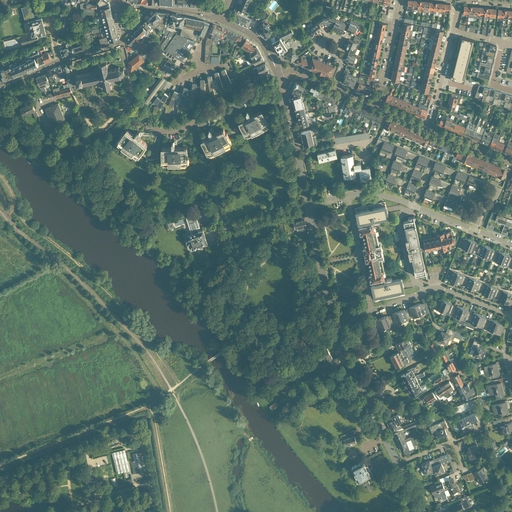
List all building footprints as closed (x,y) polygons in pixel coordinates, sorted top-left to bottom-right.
[(109,2),(109,1),(106,0),(97,0),(97,2),(97,4),(92,4),(92,8),(103,8),(102,4),(109,2)] [(238,0),(237,3),(238,2),(241,4),(238,9),(244,12),(247,7),(249,0),(238,0)] [(32,36),(23,38),(24,44),(39,40),(37,35),(39,34),(39,36),(46,34),(44,28),(43,23),(42,18),(34,20),(33,18),(35,17),(32,5),(29,6),(31,14),(29,14),(29,13),(27,14),(27,15),(24,15),(26,22),(29,21),(29,22),(32,35),(32,36)] [(112,13),(110,6),(103,8),(92,8),(87,8),(83,8),(83,14),(97,13),(98,17),(112,13)] [(266,11),(258,22),(261,25),(257,31),(266,38),(273,29),(269,26),(270,24),(265,20),(270,14),(266,11)] [(163,22),(165,13),(155,12),(149,18),(154,23),(154,24),(156,26),(160,30),(163,28),(163,27),(163,22)] [(234,18),(234,20),(235,20),(248,26),(252,19),(244,15),(237,12),(234,18)] [(114,24),(112,13),(98,17),(94,18),(96,23),(99,22),(100,27),(114,24)] [(185,17),(182,16),(171,14),(168,28),(167,29),(170,30),(180,35),(185,17)] [(248,26),(251,28),(259,17),(257,16),(255,19),(252,17),(252,19),(248,26)] [(189,30),(194,19),(185,17),(180,35),(186,37),(189,30)] [(327,24),(327,17),(323,18),(318,22),(318,21),(313,24),(319,32),(323,29),(321,26),(323,25),(327,24)] [(330,17),(327,17),(327,24),(330,24),(333,25),(332,28),(337,30),(341,22),(336,20),(330,17)] [(154,23),(149,18),(145,21),(153,28),(154,29),(156,26),(154,24),(154,23)] [(194,45),(196,42),(199,35),(200,32),(205,21),(194,19),(189,30),(186,37),(180,35),(170,30),(167,35),(164,39),(161,43),(160,46),(165,49),(175,57),(175,56),(180,60),(182,61),(183,59),(190,51),(194,45)] [(153,28),(145,21),(142,25),(149,32),(150,33),(151,32),(150,31),(153,28)] [(203,37),(209,23),(205,21),(200,32),(199,35),(203,37)] [(351,21),(349,23),(350,23),(350,24),(349,24),(347,30),(354,33),(356,31),(359,32),(361,27),(358,25),(358,24),(351,21)] [(350,23),(349,23),(347,22),(346,24),(341,22),(337,30),(342,32),(344,29),(347,30),(349,24),(350,24),(350,23)] [(385,30),(386,23),(379,22),(378,29),(385,30)] [(309,27),(306,30),(308,32),(311,37),(314,35),(315,35),(319,32),(313,24),(312,23),(308,26),(309,27)] [(100,27),(92,29),(93,32),(93,33),(101,31),(101,30),(106,29),(107,36),(108,36),(117,34),(116,29),(115,28),(114,24),(105,26),(100,27)] [(214,39),(219,27),(213,24),(209,33),(212,34),(211,38),(214,39)] [(149,32),(142,25),(134,32),(141,40),(149,32)] [(223,37),(226,29),(219,27),(214,39),(217,40),(219,37),(222,38),(223,37)] [(275,36),(270,38),(272,42),(272,43),(279,54),(288,49),(287,48),(290,46),(287,42),(286,43),(284,40),(283,41),(282,40),(295,34),(290,27),(274,35),(275,36)] [(230,37),(233,32),(227,30),(223,39),(230,42),(232,38),(230,37)] [(141,40),(134,32),(126,40),(133,48),(135,46),(141,53),(140,55),(139,53),(138,54),(144,61),(148,65),(150,62),(147,59),(150,56),(152,58),(155,54),(147,45),(141,40)] [(235,43),(239,35),(233,32),(230,37),(232,38),(230,42),(232,42),(229,48),(232,49),(235,43)] [(242,42),(244,37),(239,35),(235,43),(238,45),(238,46),(237,46),(233,54),(236,55),(237,53),(240,46),(242,42)] [(109,42),(108,36),(107,36),(99,38),(101,44),(109,42)] [(214,39),(211,38),(208,37),(206,41),(205,44),(211,45),(214,39)] [(246,49),(251,41),(244,37),(242,42),(243,43),(241,46),(246,49)] [(463,78),(472,40),(460,37),(450,77),(453,78),(452,79),(457,80),(457,82),(457,80),(464,82),(464,78),(463,78)] [(359,44),(361,41),(354,38),(353,41),(349,39),(346,44),(356,48),(358,43),(359,44)] [(252,51),(256,45),(251,41),(246,49),(250,52),(252,51)] [(88,48),(86,43),(84,43),(71,46),(73,53),(79,51),(79,50),(80,50),(85,49),(88,48)] [(483,51),(482,54),(494,57),(493,57),(494,57),(496,50),(495,49),(496,46),(484,43),(484,47),(490,48),(489,52),(483,51)] [(355,54),(357,49),(358,49),(356,48),(346,44),(344,49),(349,51),(348,54),(356,57),(357,54),(355,54)] [(261,53),(259,50),(260,50),(259,48),(258,48),(256,45),(252,51),(250,52),(243,55),(246,61),(249,59),(261,53)] [(44,46),(43,46),(40,48),(46,62),(51,60),(48,52),(45,53),(44,50),(45,50),(44,46)] [(46,62),(40,48),(31,51),(33,55),(34,57),(37,56),(40,64),(46,62)] [(291,61),(298,56),(292,49),(286,55),(291,61)] [(264,59),(262,56),(261,53),(249,59),(251,65),(264,59)] [(131,72),(144,61),(138,54),(128,62),(129,67),(131,72)] [(297,59),(296,63),(308,68),(311,60),(305,57),(306,55),(303,54),(301,56),(297,59)] [(353,63),(356,57),(348,54),(345,60),(348,61),(347,64),(354,67),(355,64),(353,63)] [(493,61),(493,57),(494,57),(482,54),(481,58),(487,59),(486,63),(480,62),(479,65),(491,68),(493,61)] [(38,67),(34,57),(33,55),(28,57),(29,58),(28,58),(33,69),(38,67)] [(319,72),(323,62),(320,60),(321,58),(318,57),(318,59),(313,57),(311,60),(308,68),(319,72)] [(33,69),(28,58),(23,60),(23,61),(27,71),(33,69)] [(27,71),(23,61),(20,62),(21,64),(20,64),(19,63),(17,64),(21,74),(27,71)] [(64,64),(62,65),(67,79),(70,78),(69,75),(70,75),(69,73),(68,72),(70,72),(69,69),(74,68),(72,61),(67,63),(67,64),(64,64)] [(121,76),(124,74),(125,74),(125,73),(124,73),(123,69),(124,69),(124,68),(123,69),(119,68),(119,66),(119,67),(119,68),(116,68),(115,67),(115,68),(112,69),(112,68),(111,68),(110,63),(111,62),(110,62),(110,63),(107,63),(107,62),(107,61),(106,62),(99,63),(98,63),(99,64),(100,67),(98,68),(95,68),(94,68),(95,71),(91,72),(91,71),(90,72),(86,73),(86,72),(86,73),(82,74),(82,73),(81,73),(81,74),(77,75),(76,74),(76,78),(75,78),(76,79),(77,79),(77,82),(77,83),(78,83),(78,86),(79,86),(79,85),(83,85),(84,85),(84,84),(88,84),(89,84),(89,83),(93,83),(97,82),(98,85),(99,85),(98,85),(102,84),(103,84),(104,88),(103,88),(104,89),(105,88),(111,87),(112,87),(112,86),(111,83),(112,82),(113,82),(114,82),(115,82),(114,82),(113,79),(114,79),(114,78),(117,77),(117,78),(118,78),(117,77),(120,76),(121,77),(121,76)] [(339,66),(335,65),(334,66),(329,64),(330,62),(328,61),(327,63),(323,62),(319,72),(330,77),(330,75),(334,77),(339,66)] [(13,64),(10,66),(11,68),(14,77),(21,74),(17,64),(16,62),(14,63),(15,66),(14,67),(13,64)] [(265,63),(254,68),(256,74),(268,68),(265,63)] [(11,68),(10,66),(10,65),(4,68),(9,79),(14,77),(11,68)] [(490,72),(491,68),(479,65),(478,69),(484,70),(483,74),(477,73),(476,76),(489,80),(491,72),(490,72)] [(9,79),(4,68),(4,66),(0,68),(0,67),(0,79),(1,82),(9,79)] [(65,77),(61,66),(53,69),(56,78),(57,80),(65,77)] [(375,76),(376,69),(370,68),(367,67),(367,72),(369,72),(368,75),(375,76)] [(255,81),(271,74),(268,68),(256,74),(253,75),(255,81)] [(53,69),(48,71),(49,75),(51,81),(52,85),(54,85),(53,82),(56,82),(57,81),(57,80),(56,78),(53,69)] [(230,80),(225,69),(221,71),(224,77),(220,78),(223,86),(226,85),(229,88),(237,85),(233,78),(230,80)] [(348,84),(352,75),(347,73),(348,70),(345,69),(341,78),(344,79),(343,82),(348,84)] [(225,94),(223,86),(220,78),(218,72),(214,73),(216,79),(212,81),(214,89),(217,88),(221,95),(225,94)] [(247,78),(245,73),(239,75),(241,81),(247,78)] [(51,81),(49,75),(47,76),(46,74),(36,78),(40,89),(46,86),(45,83),(49,82),(51,81)] [(358,85),(360,80),(359,79),(359,78),(352,75),(348,84),(353,86),(354,84),(358,85)] [(215,98),(214,89),(212,81),(212,76),(207,76),(208,83),(204,83),(205,92),(208,91),(211,99),(215,98)] [(205,103),(205,92),(204,83),(204,80),(200,80),(200,86),(196,86),(195,95),(199,95),(201,103),(205,103)] [(364,81),(360,80),(358,85),(357,88),(363,91),(366,85),(365,85),(365,83),(365,82),(364,81)] [(301,94),(303,89),(302,89),(304,86),(303,86),(298,84),(299,84),(298,82),(296,82),(295,82),(291,91),(292,92),(292,93),(293,97),(301,95),(301,94)] [(188,89),(185,98),(189,98),(190,106),(189,112),(193,110),(194,107),(195,95),(196,86),(197,84),(192,83),(192,90),(188,89)] [(366,85),(363,91),(369,94),(372,87),(368,86),(369,84),(367,83),(366,85)] [(489,89),(486,88),(486,87),(478,85),(474,97),(478,98),(480,92),(484,93),(482,99),(485,101),(489,89)] [(318,96),(321,88),(316,86),(315,88),(312,86),(309,92),(317,96),(318,96)] [(185,98),(188,89),(188,88),(184,87),(182,94),(178,93),(175,100),(178,101),(178,110),(182,111),(185,98)] [(390,103),(393,95),(392,95),(394,89),(391,87),(385,101),(390,103)] [(72,92),(70,88),(69,88),(65,89),(60,90),(54,92),(55,97),(72,92)] [(323,98),(326,91),(321,88),(318,96),(317,96),(317,97),(320,100),(321,97),(323,98)] [(500,93),(497,91),(489,88),(489,89),(485,101),(489,102),(491,96),(495,97),(493,103),(496,104),(500,93)] [(175,100),(178,93),(174,91),(172,97),(168,95),(162,105),(166,107),(165,112),(169,114),(175,100)] [(329,101),(332,93),(327,91),(324,98),(326,99),(324,102),(323,103),(324,107),(328,105),(327,103),(329,101)] [(511,96),(507,95),(508,94),(500,92),(500,93),(496,104),(500,105),(502,99),(505,101),(504,107),(507,108),(511,96)] [(162,105),(168,95),(164,93),(161,99),(157,96),(152,103),(155,105),(153,113),(156,115),(162,105)] [(337,104),(339,98),(336,97),(337,95),(332,93),(329,101),(334,103),(333,105),(334,105),(337,104)] [(452,93),(451,96),(450,96),(449,100),(449,102),(459,105),(461,95),(452,93)] [(308,106),(305,95),(301,94),(301,95),(293,97),(292,97),(295,109),(296,109),(307,106),(308,106)] [(395,105),(398,97),(393,95),(390,103),(392,104),(394,105),(395,105)] [(400,107),(403,99),(398,97),(395,105),(397,106),(399,107),(400,107)] [(346,99),(341,110),(349,114),(354,103),(346,99)] [(405,109),(408,101),(403,99),(400,107),(402,108),(404,109),(405,109)] [(413,102),(414,102),(414,101),(409,99),(408,101),(405,109),(407,110),(408,111),(409,111),(410,111),(413,102)] [(418,105),(418,104),(414,102),(413,102),(410,111),(411,112),(412,113),(413,113),(414,113),(418,105)] [(418,105),(414,113),(416,114),(416,115),(418,115),(419,115),(422,108),(423,108),(423,106),(424,104),(419,102),(418,104),(418,105)] [(457,111),(459,105),(449,102),(448,103),(447,108),(457,111)] [(39,116),(32,103),(20,108),(24,116),(32,111),(36,117),(39,116)] [(67,123),(59,103),(45,108),(54,128),(67,123)] [(354,112),(358,105),(354,103),(349,114),(347,119),(349,120),(353,112),(354,112)] [(357,118),(362,106),(358,105),(354,112),(356,113),(354,118),(357,119),(357,118)] [(308,112),(307,106),(296,109),(297,115),(308,112)] [(363,116),(366,108),(362,106),(357,118),(360,119),(361,115),(363,116)] [(424,117),(427,110),(428,108),(423,106),(423,108),(422,108),(419,115),(421,116),(421,117),(423,117),(424,117)] [(269,124),(265,116),(264,114),(263,115),(261,110),(253,114),(249,108),(247,111),(246,113),(246,114),(247,117),(239,121),(241,126),(240,126),(245,136),(247,135),(247,136),(247,137),(248,136),(249,136),(251,136),(253,136),(254,136),(255,136),(256,135),(257,135),(258,135),(259,134),(260,134),(261,133),(262,133),(262,132),(263,131),(264,131),(265,130),(265,129),(266,128),(267,127),(268,126),(267,125),(269,124)] [(371,120),(375,112),(371,110),(365,122),(368,123),(370,119),(371,120)] [(310,118),(308,112),(297,115),(298,121),(310,118)] [(373,120),(371,125),(374,126),(374,125),(379,114),(375,112),(371,120),(373,120)] [(379,114),(374,125),(379,127),(380,124),(384,116),(380,114),(379,114)] [(467,118),(464,116),(463,119),(461,123),(457,132),(462,134),(465,126),(463,125),(464,122),(464,120),(466,121),(467,118)] [(448,128),(452,119),(448,117),(447,119),(445,122),(441,120),(439,124),(448,128)] [(311,118),(310,118),(298,121),(300,127),(308,125),(311,125),(311,123),(312,123),(311,118)] [(389,130),(394,120),(388,118),(384,127),(389,130)] [(395,132),(399,123),(394,121),(394,120),(389,130),(395,132)] [(475,139),(481,127),(479,126),(480,122),(478,121),(477,125),(471,138),(475,139)] [(461,123),(459,122),(459,124),(456,123),(453,130),(457,132),(461,123)] [(468,136),(471,129),(473,123),(469,122),(463,134),(468,136)] [(400,134),(404,125),(399,123),(395,132),(400,134)] [(477,125),(474,124),(473,127),(472,129),(471,129),(468,136),(471,138),(477,125)] [(87,131),(84,125),(79,128),(77,127),(76,130),(78,130),(80,133),(79,135),(81,136),(82,134),(87,131)] [(405,136),(409,127),(404,125),(400,134),(405,136)] [(231,143),(230,139),(227,133),(226,133),(224,129),(215,133),(212,126),(209,130),(208,132),(210,136),(201,140),(203,144),(202,145),(207,155),(209,154),(210,154),(209,155),(210,155),(211,155),(212,155),(213,155),(214,155),(215,155),(216,154),(218,154),(220,153),(221,153),(222,152),(223,152),(224,151),(225,151),(225,150),(226,149),(227,149),(228,148),(229,146),(230,145),(231,145),(230,144),(229,144),(231,143)] [(410,139),(414,129),(409,127),(405,136),(410,139)] [(485,128),(484,128),(481,127),(475,139),(479,141),(485,128)] [(416,141),(420,132),(414,129),(410,139),(416,141)] [(147,144),(139,139),(144,132),(137,132),(134,135),(127,130),(124,134),(123,133),(117,142),(118,143),(118,144),(117,143),(117,144),(118,144),(118,145),(119,147),(120,148),(120,149),(121,150),(122,151),(123,152),(124,152),(125,153),(126,154),(128,155),(129,156),(131,156),(132,157),(133,157),(134,157),(136,157),(137,158),(137,157),(136,157),(137,156),(139,158),(145,149),(144,148),(147,144)] [(318,144),(316,136),(313,137),(311,130),(301,132),(304,146),(314,143),(315,145),(318,144)] [(493,132),(489,130),(488,133),(484,143),(488,145),(493,132)] [(488,133),(484,131),(480,141),(484,143),(488,133)] [(504,133),(501,131),(499,136),(494,147),(502,151),(505,144),(499,141),(501,136),(502,136),(504,133)] [(421,143),(425,133),(425,134),(420,132),(416,141),(421,143)] [(426,145),(430,136),(425,133),(421,143),(426,145)] [(499,136),(496,134),(495,137),(494,136),(490,145),(494,147),(499,136)] [(433,145),(436,138),(433,136),(430,143),(429,143),(427,146),(432,148),(433,146),(433,145)] [(80,149),(90,143),(86,138),(77,144),(80,149)] [(391,152),(392,149),(394,145),(378,139),(376,144),(381,148),(379,155),(386,157),(388,151),(391,152)] [(188,163),(188,154),(188,152),(187,152),(187,147),(177,147),(177,140),(172,143),(171,143),(171,147),(162,147),(162,152),(161,152),(161,163),(163,163),(163,164),(163,165),(164,165),(165,165),(166,166),(167,166),(169,167),(170,167),(171,167),(173,167),(174,167),(175,167),(176,167),(177,167),(179,167),(180,167),(181,166),(182,166),(183,165),(184,165),(186,164),(187,164),(186,164),(186,163),(188,163)] [(448,152),(452,145),(448,143),(444,150),(445,151),(443,156),(446,158),(447,154),(448,152)] [(454,155),(458,147),(453,145),(449,153),(448,154),(447,154),(446,158),(448,159),(449,155),(451,156),(452,154),(454,155)] [(66,162),(77,154),(73,147),(69,150),(68,151),(67,150),(65,151),(66,152),(59,156),(62,161),(64,160),(66,162)] [(413,153),(397,147),(395,153),(397,155),(395,161),(402,164),(405,157),(411,158),(413,153)] [(454,155),(451,161),(453,162),(455,159),(459,161),(461,158),(464,150),(463,150),(463,149),(462,149),(461,149),(458,148),(455,156),(454,155)] [(338,157),(335,149),(326,151),(329,160),(338,157)] [(329,160),(326,151),(318,154),(320,162),(329,160)] [(466,163),(470,153),(465,151),(461,160),(466,163)] [(426,166),(428,163),(429,159),(413,153),(411,158),(417,162),(414,168),(414,169),(421,171),(423,165),(426,166)] [(472,165),(476,156),(471,154),(471,153),(470,153),(466,163),(472,165)] [(371,177),(370,166),(361,168),(360,162),(357,162),(357,161),(354,161),(353,154),(342,156),(343,160),(342,160),(343,167),(344,167),(344,170),(343,171),(344,177),(360,175),(361,180),(367,179),(367,178),(371,177)] [(477,167),(481,158),(476,156),(472,165),(477,167)] [(482,169),(486,160),(481,158),(477,167),(482,169)] [(406,171),(408,166),(402,164),(395,161),(393,160),(392,164),(393,165),(390,174),(397,177),(399,170),(406,171)] [(487,172),(491,162),(486,160),(482,169),(487,172)] [(451,168),(436,162),(433,169),(436,170),(433,176),(440,179),(443,172),(449,174),(451,168)] [(493,174),(496,165),(491,162),(487,172),(493,174)] [(498,176),(502,167),(501,167),(496,165),(493,174),(498,176)] [(414,169),(414,168),(408,166),(406,171),(411,175),(409,181),(409,182),(416,184),(418,178),(420,179),(422,172),(421,171),(414,169)] [(503,179),(507,169),(502,167),(498,176),(503,179)] [(465,181),(466,178),(467,174),(451,168),(449,174),(455,177),(452,184),(459,187),(462,180),(465,181)] [(401,184),(403,179),(397,177),(390,174),(388,173),(387,177),(388,178),(384,187),(391,190),(394,183),(401,184)] [(446,181),(440,179),(433,176),(432,175),(430,179),(432,180),(428,189),(435,192),(438,185),(444,187),(446,181)] [(486,182),(470,175),(467,182),(470,183),(467,190),(474,193),(477,186),(483,188),(486,182)] [(417,185),(416,184),(409,182),(409,181),(403,179),(401,184),(406,188),(403,195),(410,198),(414,188),(416,189),(417,185)] [(458,194),(461,187),(459,187),(452,184),(446,181),(444,187),(450,190),(447,197),(454,200),(457,193),(458,194)] [(439,200),(441,194),(435,192),(428,189),(426,189),(425,192),(426,193),(423,203),(430,205),(432,198),(439,200)] [(455,200),(454,200),(447,197),(441,194),(439,200),(444,204),(442,210),(449,213),(451,206),(453,207),(455,200)] [(388,218),(389,218),(388,217),(388,214),(388,213),(388,212),(387,211),(386,208),(386,207),(385,201),(355,208),(357,217),(357,218),(357,219),(359,224),(362,224),(363,227),(373,224),(380,223),(379,220),(382,219),(384,219),(385,219),(385,220),(386,220),(387,220),(388,219),(389,219),(388,218)] [(207,243),(203,230),(200,231),(198,232),(196,228),(199,227),(197,221),(195,214),(186,217),(188,224),(190,224),(193,234),(188,235),(190,240),(186,241),(188,244),(191,243),(193,248),(207,243)] [(511,226),(511,221),(511,218),(497,214),(495,221),(505,224),(501,233),(506,236),(511,226)] [(409,220),(403,222),(407,239),(406,240),(410,258),(411,258),(415,276),(421,274),(426,273),(422,256),(422,255),(421,252),(419,241),(414,219),(409,220)] [(306,226),(304,220),(294,222),(295,229),(297,228),(297,232),(305,230),(305,227),(306,226)] [(384,261),(383,253),(382,252),(381,250),(382,249),(380,241),(378,241),(375,227),(373,227),(373,224),(363,227),(359,227),(359,229),(358,229),(359,233),(360,233),(361,234),(363,234),(363,238),(366,248),(364,248),(365,252),(364,252),(365,257),(366,261),(368,261),(369,265),(370,271),(371,274),(369,275),(370,276),(368,277),(369,280),(371,280),(371,282),(375,281),(384,279),(384,276),(385,276),(382,261),(384,261)] [(455,239),(455,237),(455,236),(454,237),(452,235),(453,235),(452,234),(452,235),(451,231),(446,232),(445,231),(444,232),(443,233),(443,234),(444,234),(444,235),(445,235),(448,249),(448,248),(454,246),(453,243),(454,243),(454,242),(455,240),(456,240),(455,239)] [(448,249),(445,235),(444,235),(444,234),(443,234),(443,233),(442,233),(441,232),(439,233),(439,234),(436,234),(440,251),(440,250),(442,250),(445,250),(445,249),(447,249),(448,249)] [(440,251),(436,234),(435,235),(435,236),(432,237),(432,236),(434,243),(429,244),(431,251),(431,250),(435,249),(435,250),(435,249),(439,249),(439,251),(440,251)] [(421,240),(419,241),(421,252),(423,251),(426,251),(426,252),(427,252),(426,251),(430,250),(430,251),(431,251),(429,244),(434,243),(432,236),(432,237),(428,238),(428,237),(428,238),(424,239),(424,238),(423,239),(421,240)] [(466,251),(471,239),(468,238),(468,239),(465,237),(465,238),(462,237),(458,247),(462,248),(466,251)] [(475,253),(479,244),(476,243),(476,242),(473,241),(473,240),(471,239),(466,251),(471,252),(475,253)] [(483,258),(488,246),(485,245),(482,244),(481,245),(479,244),(475,253),(479,255),(483,258)] [(492,260),(495,251),(493,249),(493,248),(490,247),(488,246),(483,258),(488,259),(492,260)] [(499,265),(504,253),(502,252),(499,251),(498,252),(495,251),(492,260),(495,262),(499,265)] [(508,267),(511,257),(509,256),(510,255),(507,254),(504,253),(499,265),(500,265),(505,265),(508,267)] [(436,271),(439,264),(437,263),(430,265),(432,272),(434,272),(436,271)] [(454,282),(459,270),(454,269),(450,268),(446,277),(449,278),(448,279),(452,281),(451,281),(454,282)] [(463,284),(466,274),(463,273),(459,270),(454,282),(456,283),(460,284),(460,283),(463,284)] [(470,289),(475,277),(470,276),(466,274),(463,284),(465,285),(465,286),(468,287),(468,288),(470,289)] [(405,295),(404,289),(403,286),(403,285),(403,284),(402,283),(401,278),(397,279),(395,280),(392,280),(391,278),(392,278),(392,277),(384,279),(375,281),(375,284),(371,285),(373,290),(372,290),(372,291),(372,292),(373,292),(374,297),(375,301),(405,295)] [(479,291),(483,281),(479,280),(475,277),(470,289),(473,290),(473,289),(476,290),(477,289),(479,291)] [(492,283),(487,283),(487,278),(484,277),(483,281),(479,291),(482,292),(482,293),(485,294),(487,295),(492,283)] [(498,282),(495,285),(492,283),(487,295),(490,296),(493,297),(493,296),(496,297),(500,288),(502,283),(498,282)] [(504,302),(509,290),(504,289),(500,288),(496,297),(499,298),(498,299),(502,301),(501,301),(504,302)] [(441,313),(446,301),(444,300),(441,299),(440,300),(437,299),(433,308),(438,310),(441,313)] [(450,315),(454,305),(451,304),(452,303),(449,302),(446,301),(441,313),(447,313),(450,315)] [(427,311),(424,303),(421,304),(421,303),(418,304),(415,305),(419,317),(426,314),(425,312),(427,311)] [(419,317),(415,305),(412,306),(409,307),(410,308),(407,309),(410,318),(413,317),(414,319),(419,317)] [(458,319),(463,307),(461,306),(460,307),(457,305),(457,306),(454,305),(450,315),(454,316),(458,319)] [(466,324),(471,312),(468,311),(468,310),(465,309),(465,308),(463,307),(458,319),(457,321),(466,324)] [(410,318),(407,309),(404,310),(404,309),(401,310),(398,311),(403,323),(409,320),(408,319),(410,318)] [(403,323),(398,311),(395,312),(396,312),(393,313),(393,314),(390,315),(394,325),(396,324),(397,325),(403,323)] [(475,326),(480,314),(477,313),(474,312),(474,313),(471,312),(466,324),(474,328),(475,326)] [(484,328),(488,319),(485,318),(485,317),(482,315),(480,314),(475,326),(480,327),(484,328)] [(394,325),(390,315),(387,316),(387,315),(384,317),(384,316),(381,317),(386,329),(392,327),(392,325),(394,325)] [(386,329),(381,317),(379,318),(379,319),(376,320),(376,321),(373,322),(377,331),(379,330),(380,331),(386,329)] [(492,333),(496,321),(494,320),(491,319),(490,320),(488,319),(484,328),(488,330),(492,333)] [(501,335),(504,325),(501,324),(502,323),(499,322),(496,321),(492,333),(497,333),(501,335)] [(459,333),(456,332),(450,329),(448,334),(441,331),(439,335),(437,340),(447,344),(449,340),(452,341),(454,336),(462,339),(463,334),(461,333),(459,333)] [(404,339),(396,343),(399,349),(409,344),(413,342),(411,337),(415,334),(414,331),(409,333),(403,337),(404,339)] [(486,349),(479,346),(481,342),(475,339),(471,348),(474,349),(472,354),(482,358),(484,353),(486,349)] [(400,351),(391,355),(396,367),(397,366),(398,369),(403,367),(401,364),(403,363),(404,363),(409,360),(417,356),(411,344),(409,345),(409,344),(399,349),(400,351)] [(316,349),(306,358),(308,360),(313,358),(317,362),(321,359),(330,354),(330,353),(330,352),(329,350),(328,351),(327,347),(318,352),(317,349),(316,349)] [(446,362),(447,364),(450,370),(455,368),(458,366),(456,362),(455,363),(452,357),(450,359),(445,350),(439,353),(444,363),(446,362)] [(334,360),(333,359),(330,354),(321,359),(322,360),(319,362),(323,368),(327,364),(330,362),(334,360)] [(330,369),(340,361),(338,357),(333,359),(334,360),(330,362),(327,364),(330,369)] [(498,366),(499,366),(498,362),(484,365),(485,369),(483,369),(485,375),(490,374),(491,378),(499,376),(498,373),(499,373),(498,366)] [(323,378),(330,372),(327,368),(322,373),(320,374),(323,378)] [(401,375),(404,382),(415,376),(413,372),(415,372),(414,370),(416,369),(416,368),(414,369),(411,370),(401,375)] [(465,381),(463,378),(463,377),(460,378),(459,374),(453,377),(455,382),(458,388),(459,387),(460,388),(468,384),(469,383),(468,380),(465,381)] [(418,375),(415,376),(404,382),(403,382),(406,389),(407,388),(417,383),(418,383),(416,379),(419,378),(418,375)] [(489,388),(488,389),(489,394),(497,392),(498,394),(499,399),(504,397),(503,393),(504,392),(502,386),(504,385),(503,381),(502,377),(492,380),(493,384),(489,385),(489,388)] [(454,388),(449,381),(445,384),(449,391),(454,388)] [(419,387),(417,383),(407,388),(410,395),(420,390),(420,392),(428,388),(426,384),(419,387)] [(449,391),(445,384),(440,386),(445,394),(447,392),(449,394),(451,393),(449,391)] [(468,384),(460,388),(458,389),(461,394),(470,389),(468,384)] [(445,394),(440,386),(435,389),(436,390),(434,391),(436,395),(439,399),(442,397),(443,399),(446,397),(445,394)] [(473,395),(470,389),(461,394),(464,399),(473,395)] [(436,395),(434,391),(433,392),(432,392),(424,397),(428,404),(435,400),(437,403),(439,402),(435,396),(436,395)] [(508,401),(493,404),(494,408),(493,408),(494,414),(502,412),(502,413),(508,412),(507,405),(509,405),(508,401)] [(462,422),(461,422),(464,432),(473,429),(474,432),(471,423),(478,420),(481,418),(479,412),(476,413),(475,413),(461,418),(462,422)] [(396,424),(400,422),(399,421),(402,419),(399,413),(390,418),(391,421),(387,423),(391,430),(392,430),(398,427),(396,424)] [(404,432),(406,431),(416,427),(416,426),(419,424),(417,420),(402,427),(400,426),(398,427),(392,430),(394,433),(393,433),(401,449),(403,448),(405,454),(406,454),(419,448),(413,434),(406,437),(404,432)] [(447,434),(445,428),(448,427),(445,420),(429,427),(433,436),(437,435),(438,438),(447,434)] [(511,429),(511,421),(505,424),(505,425),(500,426),(502,433),(510,431),(510,430),(511,429)] [(511,435),(503,444),(505,446),(508,444),(509,444),(509,443),(511,441),(511,442),(511,444),(511,446),(511,435)] [(356,442),(354,436),(344,440),(345,445),(356,442)] [(474,437),(466,440),(469,450),(467,451),(470,459),(476,457),(474,451),(479,449),(474,437)] [(130,470),(125,449),(111,453),(111,454),(112,454),(117,473),(130,470)] [(144,471),(140,452),(133,453),(135,461),(131,462),(133,470),(136,469),(137,473),(139,473),(144,471)] [(435,465),(432,466),(434,470),(435,475),(445,471),(442,464),(446,463),(450,461),(449,458),(444,460),(442,455),(435,458),(433,459),(435,465)] [(435,465),(433,459),(422,464),(424,468),(422,469),(425,474),(434,470),(432,466),(435,465)] [(370,475),(363,461),(352,466),(360,482),(371,477),(370,475)] [(488,478),(485,473),(486,472),(484,467),(474,472),(474,473),(473,474),(472,472),(467,474),(469,480),(468,480),(469,481),(469,480),(469,481),(474,479),(473,477),(476,476),(480,483),(486,480),(487,480),(487,479),(488,478)] [(440,479),(441,483),(446,494),(446,495),(457,491),(452,478),(450,479),(448,475),(440,479)] [(446,494),(441,483),(431,487),(434,493),(435,493),(437,498),(446,494)] [(452,511),(454,511),(471,504),(467,496),(462,499),(463,501),(457,505),(456,504),(451,507),(452,511)] [(488,507),(493,511),(499,511),(501,511),(493,502),(488,507)]
